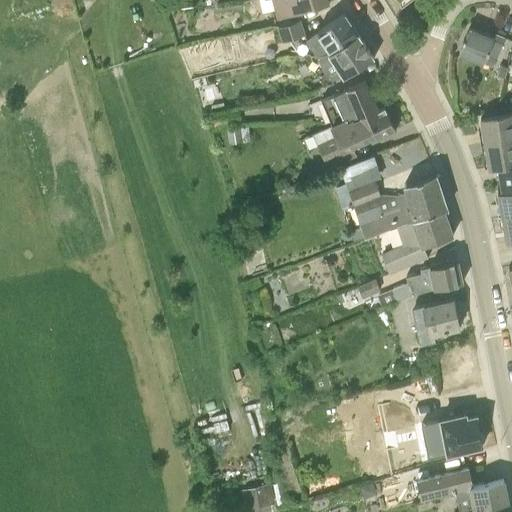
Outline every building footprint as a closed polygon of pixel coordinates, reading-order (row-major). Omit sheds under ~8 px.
[(271,0),(277,18),(329,3),(327,0),(271,0)] [(345,13),(315,31),(306,37),(305,34),(300,18),(278,26),(283,42),(290,40),(298,54),(315,53),(317,55),(325,55),(359,34),(345,13)] [(458,53),(481,62),(492,66),(502,44),(492,40),(493,37),(469,27),(464,38),(462,42),(463,42),(458,53)] [(325,55),(317,55),(331,79),(344,76),(344,77),(374,58),(359,34),(325,55)] [(505,78),(508,67),(500,64),(495,75),(505,78)] [(365,80),(347,88),(345,89),(333,94),(321,99),(330,122),(358,120),(379,110),(365,80)] [(495,100),(484,99),(483,107),(494,109),(495,100)] [(358,120),(330,122),(331,123),(329,124),(330,125),(313,133),(328,169),(355,157),(351,148),(377,137),(378,138),(396,129),(385,107),(379,110),(358,120)] [(511,138),(511,112),(481,117),(483,133),(484,143),(485,143),(511,138)] [(241,130),(240,126),(227,128),(228,143),(243,141),(251,141),(250,129),(241,130)] [(511,138),(485,143),(489,166),(498,165),(498,166),(511,164),(511,138)] [(511,164),(498,166),(502,190),(498,191),(498,192),(511,189),(511,164)] [(348,189),(359,185),(355,172),(347,175),(349,178),(345,180),(348,189)] [(353,203),(364,237),(395,226),(445,209),(447,208),(436,175),(437,175),(436,174),(417,180),(402,185),(405,193),(395,196),(380,194),(374,179),(359,185),(348,189),(353,203)] [(511,189),(498,192),(501,207),(502,216),(511,214),(511,189)] [(405,249),(383,257),(390,272),(426,257),(421,246),(453,233),(445,209),(395,226),(405,249)] [(506,242),(511,240),(511,214),(502,216),(502,217),(506,241),(506,242)] [(364,237),(360,225),(348,229),(352,241),(364,237)] [(426,289),(434,289),(463,282),(458,260),(429,266),(420,268),(421,272),(406,276),(408,282),(377,295),(381,306),(412,294),(426,289)] [(376,278),(357,285),(361,296),(380,289),(376,278)] [(435,341),(433,331),(459,327),(459,323),(461,323),(460,314),(457,314),(453,298),(434,302),(422,304),(412,306),(419,344),(435,341)] [(403,410),(373,415),(380,457),(410,452),(403,410)] [(465,413),(439,419),(440,423),(432,424),(439,461),(448,459),(446,452),(482,445),(482,442),(485,441),(483,430),(479,431),(476,415),(466,417),(465,413)] [(504,479),(472,485),(468,468),(448,472),(417,478),(420,497),(456,490),(458,498),(459,498),(461,511),(474,508),(474,511),(481,511),(509,507),(504,479)] [(274,503),(269,482),(241,488),(245,508),(274,503)] [(404,495),(406,504),(415,501),(413,493),(404,495)]
